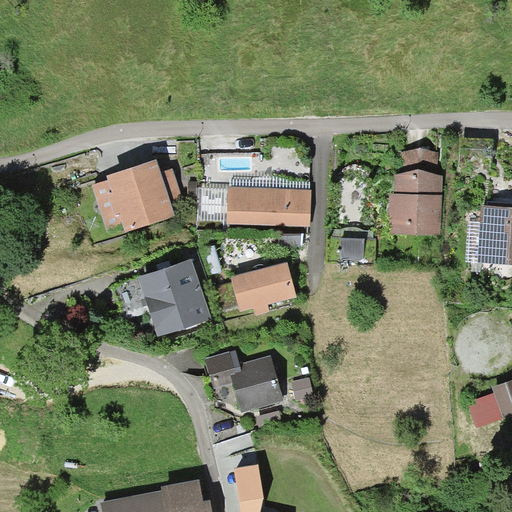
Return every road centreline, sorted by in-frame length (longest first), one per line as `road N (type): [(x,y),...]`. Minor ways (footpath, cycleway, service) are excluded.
road 1 (residential): [(0,170),(164,129),(511,124)]
road 2 (residential): [(220,511),(192,398),(179,378),(56,339),(29,324),(0,291)]
